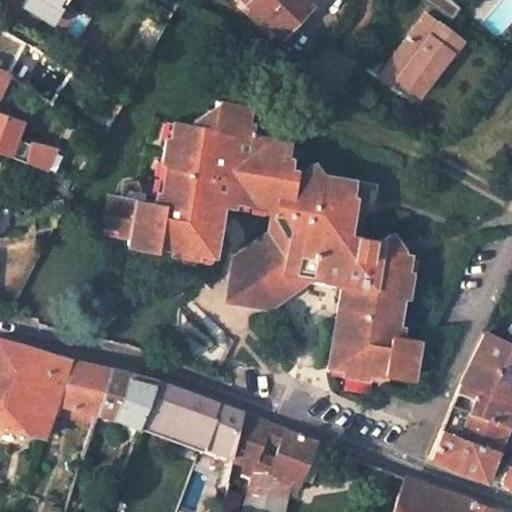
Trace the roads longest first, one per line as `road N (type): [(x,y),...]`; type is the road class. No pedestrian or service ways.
road 1 (unclassified): [(0,325),(137,362),(408,461)]
road 2 (residential): [(511,251),(408,461)]
